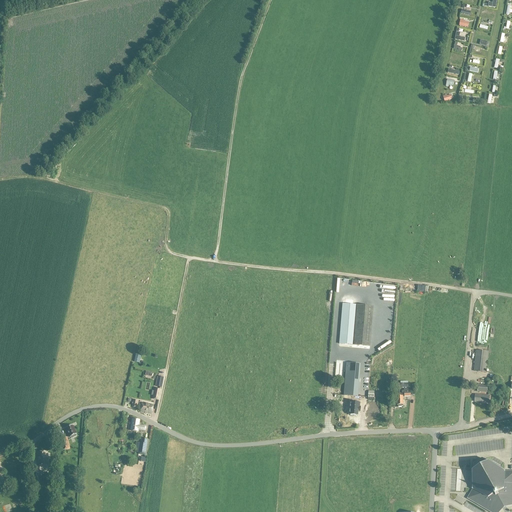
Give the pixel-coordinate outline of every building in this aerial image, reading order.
[(491,40),(490,44),(501,48),(503,44),(491,40)] [(499,71),(488,66),(486,70),(497,75),(499,71)] [(458,75),(456,70),(444,74),(446,79),(458,75)] [(496,86),(487,78),(484,81),(493,89),(496,86)] [(444,97),(454,89),(451,86),(441,93),(444,97)] [(466,91),(462,88),(455,98),(459,101),(466,91)] [(484,101),(488,99),(482,88),(478,90),(484,101)] [(339,344),(353,345),(370,347),(373,306),(357,305),(342,304),(339,344)] [(474,371),(486,373),(489,352),(476,350),(474,371)] [(343,399),(347,399),(348,396),(358,397),(360,364),(346,363),(343,396),(343,399)] [(488,386),(478,385),(477,392),(488,393),(488,386)] [(405,397),(410,396),(410,388),(404,389),(405,391),(402,391),(402,395),(405,395),(405,397)] [(354,416),(354,415),(357,415),(357,412),(358,412),(359,407),(359,403),(350,402),(350,406),(349,406),(349,414),(350,415),(350,416),(354,416)] [(153,405),(142,403),(140,412),(151,414),(153,405)] [(145,426),(139,425),(140,421),(131,419),(129,430),(139,431),(145,431),(145,426)] [(71,439),(76,436),(75,434),(76,434),(72,426),(66,429),(68,433),(67,434),(69,437),(59,439),(62,451),(70,449),(67,440),(71,439)] [(145,454),(147,439),(142,438),(141,443),(137,442),(135,452),(145,454)] [(47,452),(37,453),(37,458),(38,458),(38,461),(37,461),(38,466),(48,465),(47,452)] [(469,495),(467,498),(490,511),(497,511),(500,507),(500,506),(505,503),(506,503),(506,504),(511,504),(511,471),(504,471),(489,462),(488,462),(482,458),(474,463),(473,470),(473,489),(469,495)]
